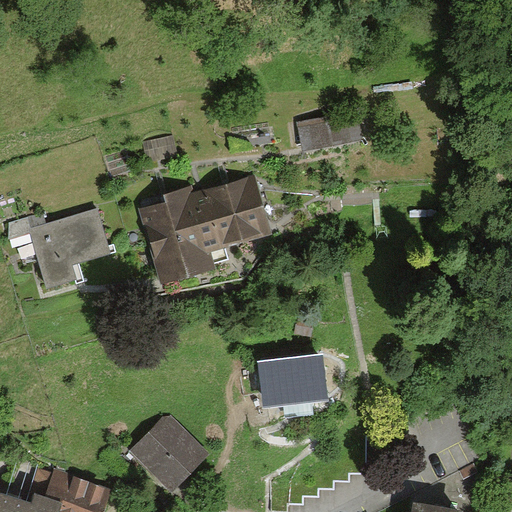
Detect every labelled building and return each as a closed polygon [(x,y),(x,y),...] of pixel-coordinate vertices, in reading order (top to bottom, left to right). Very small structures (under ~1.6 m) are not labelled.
[(359,112),(301,124),(306,151),(365,139),(359,112)] [(266,231),(251,180),(194,197),(192,190),(143,204),(164,278),(214,263),(210,248),(266,231)] [(105,251),(94,213),(33,232),(49,283),(73,276),(69,262),(105,251)] [(266,365),(270,404),(321,398),(317,359),(266,365)] [(166,420),(136,452),(173,486),(203,454),(166,420)] [(52,473),(46,495),(66,501),(62,511),(104,511),(111,491),(52,473)] [(0,511),(62,511),(66,501),(46,495),(35,491),(31,501),(0,491),(0,511)] [(419,511),(466,511),(467,511),(421,503),(419,511)]
